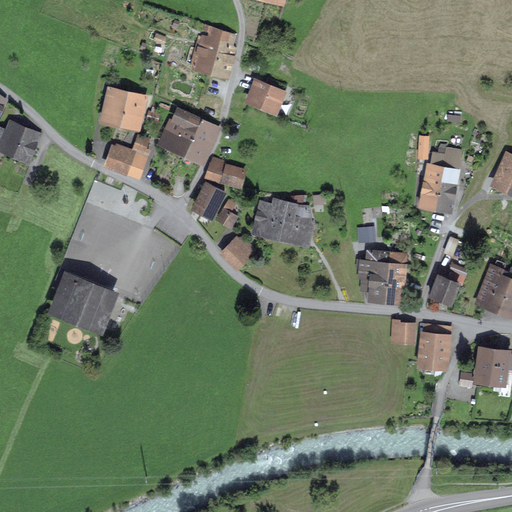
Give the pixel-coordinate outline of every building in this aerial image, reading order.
[(216,33),(233,39),(234,34),(218,28),(216,33)] [(156,33),(154,40),(163,43),(166,37),(156,33)] [(199,67),(225,74),(233,46),(212,40),(207,39),(199,67)] [(257,81),(249,99),(275,110),(282,91),(257,81)] [(109,88),(102,119),(120,124),(128,92),(109,88)] [(138,128),(145,96),(128,92),(120,124),(138,128)] [(148,112),(146,119),(156,122),(158,115),(148,112)] [(186,112),(171,145),(186,151),(201,119),(186,112)] [(203,159),(217,126),(201,119),(186,151),(203,159)] [(10,121),(6,131),(4,131),(0,141),(0,146),(29,159),(40,134),(10,121)] [(139,135),(135,146),(144,149),(148,138),(139,135)] [(419,136),(418,154),(427,154),(428,136),(419,136)] [(112,148),(107,163),(128,170),(134,155),(112,148)] [(461,151),(447,148),(445,156),(443,167),(435,206),(451,209),(456,187),(451,186),(457,158),(459,159),(461,151)] [(218,149),(216,157),(226,159),(228,151),(218,149)] [(427,170),(419,203),(435,206),(443,167),(445,156),(434,153),(431,171),(427,170)] [(140,174),(145,159),(134,155),(128,170),(140,174)] [(511,156),(509,155),(497,183),(508,189),(511,180),(511,156)] [(214,158),(208,177),(218,180),(225,162),(214,158)] [(226,166),(222,179),(240,184),(244,171),(226,166)] [(204,213),(213,196),(220,200),(225,191),(205,180),(200,190),(197,189),(189,205),(204,213)] [(295,196),(293,204),(302,206),(304,198),(295,196)] [(261,201),(254,230),(276,236),(283,205),(284,202),(276,200),(274,204),(261,201)] [(283,205),(276,236),(288,238),(295,207),(283,205)] [(307,216),(307,210),(295,207),(288,238),(308,243),(312,225),(306,224),(307,216)] [(225,209),(219,218),(230,225),(235,216),(225,209)] [(377,240),(376,225),(359,226),(360,241),(377,240)] [(240,239),(238,237),(222,252),(237,267),(255,249),(243,236),(240,239)] [(451,236),(445,251),(452,253),(458,239),(451,236)] [(371,290),(371,296),(386,298),(390,252),(368,250),(367,260),(358,259),(358,266),(360,266),(359,277),(362,277),(362,289),(371,290)] [(401,299),(406,254),(390,252),(386,298),(401,299)] [(430,293),(451,301),(459,281),(463,282),(468,270),(453,264),(451,270),(454,271),(450,280),(437,275),(430,293)] [(485,287),(479,301),(489,305),(503,270),(490,265),(482,286),(485,287)] [(511,270),(511,273),(503,270),(489,305),(509,313),(511,305),(511,270)] [(60,292),(54,309),(100,327),(113,294),(63,274),(57,291),(60,292)] [(393,319),(392,338),(413,340),(414,325),(399,324),(399,319),(393,319)] [(425,325),(420,362),(444,365),(448,327),(425,325)] [(477,380),(503,383),(507,353),(481,349),(477,380)]
